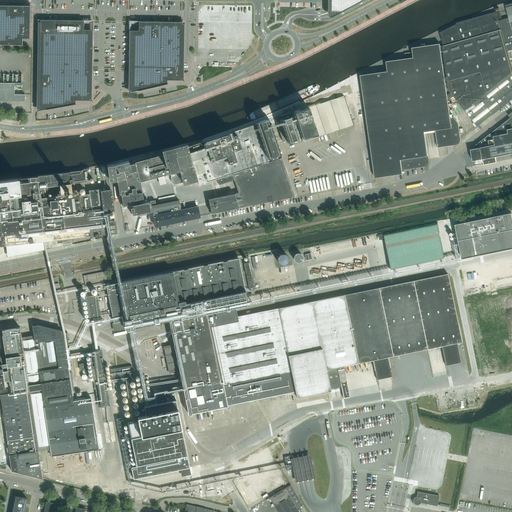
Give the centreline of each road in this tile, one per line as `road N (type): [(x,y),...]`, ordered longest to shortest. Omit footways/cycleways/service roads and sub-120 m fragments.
road 1 (unclassified): [(0,265),(435,175)]
road 2 (secondary): [(170,101),(53,127)]
road 3 (secondary): [(53,127),(170,101)]
